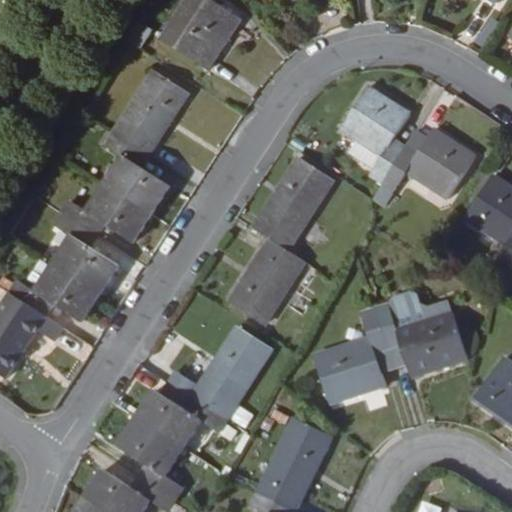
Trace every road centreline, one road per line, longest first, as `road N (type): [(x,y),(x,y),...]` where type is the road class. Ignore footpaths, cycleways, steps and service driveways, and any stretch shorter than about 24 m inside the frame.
road 1 (residential): [(51,456),(282,104),(318,66),(386,45),(455,66),(511,103)]
road 2 (residential): [(377,511),(396,473),(429,455),(479,460),(511,484)]
road 3 (residential): [(0,117),(71,0)]
